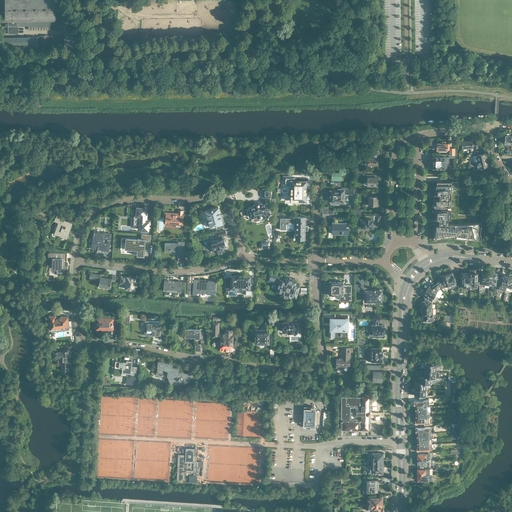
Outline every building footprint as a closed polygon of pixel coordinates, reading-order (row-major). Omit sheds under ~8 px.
[(61,9),(60,0),(1,0),(2,19),(6,19),(6,20),(9,20),(9,26),(9,33),(18,33),(18,26),(28,26),(28,29),(47,29),(47,26),(61,26),(61,9)] [(38,48),(38,37),(3,37),(3,48),(38,48)] [(511,146),(511,138),(511,135),(510,135),(510,134),(510,133),(507,133),(506,136),(506,138),(505,138),(505,139),(504,139),(503,140),(503,142),(504,143),(505,143),(505,144),(509,144),(509,145),(511,146)] [(474,149),(475,149),(478,149),(478,146),(478,142),(473,143),(472,140),(471,141),(471,139),(470,139),(469,139),(469,141),(462,141),(462,148),(463,148),(463,149),(467,148),(467,147),(473,147),(474,146),(474,149)] [(449,150),(449,154),(455,154),(455,148),(449,148),(450,144),(444,144),(444,142),(441,142),(441,143),(440,144),(437,143),(437,145),(436,145),(436,149),(437,149),(437,150),(448,150),(449,150)] [(474,163),(476,162),(487,159),(485,153),(479,155),(478,151),(471,153),(471,156),(472,157),(473,156),(474,163)] [(378,153),(374,152),(373,158),(368,158),(368,165),(378,165),(378,153)] [(447,158),(446,158),(445,158),(445,157),(444,157),(434,157),(433,157),(433,158),(434,158),(434,162),(433,162),(434,162),(434,164),(433,164),(434,164),(434,168),(433,168),(433,169),(434,169),(434,168),(444,168),(444,169),(445,169),(445,168),(446,168),(447,168),(447,158)] [(488,166),(487,160),(487,159),(476,162),(478,168),(473,169),(474,171),(483,171),(482,168),(488,166)] [(346,171),(346,169),(340,168),(339,171),(338,171),(338,172),(332,172),(332,176),(331,176),(331,180),(332,180),(341,181),(342,175),(346,175),(346,172),(346,171)] [(374,187),(378,186),(378,182),(378,177),(375,177),(375,175),(366,175),(366,181),(368,181),(368,185),(374,185),(374,187)] [(306,194),(306,181),(294,181),(294,177),(284,177),(284,185),(291,185),(291,196),(291,201),(298,201),(306,201),(306,194)] [(434,198),(434,199),(435,214),(435,219),(434,219),(434,223),(433,239),(444,237),(466,239),(468,239),(482,240),(480,233),(482,222),(482,215),(458,215),(459,182),(452,182),(437,182),(434,195),(434,198)] [(330,190),(330,201),(334,201),(334,202),(336,202),(336,201),(339,201),(339,204),(344,204),(344,194),(344,191),(354,192),(354,188),(344,187),(344,188),(344,189),(338,189),(338,191),(330,190)] [(264,189),(264,197),(265,197),(267,203),(262,205),(262,203),(254,205),(255,207),(250,208),(250,210),(249,211),(248,212),(248,213),(249,214),(249,215),(250,215),(252,215),(252,218),(257,216),(258,218),(259,218),(259,219),(261,220),(262,220),(263,219),(264,218),(264,216),(265,216),(265,214),(270,213),(269,209),(270,209),(271,189),(264,189)] [(378,205),(379,202),(377,201),(377,197),(374,197),(374,195),(375,195),(375,191),(369,191),(369,206),(373,206),(374,206),(377,206),(377,205),(378,205)] [(213,230),(221,228),(224,227),(223,224),(222,218),(221,218),(219,212),(220,212),(219,207),(211,210),(212,211),(204,213),(207,223),(213,221),(213,222),(215,226),(212,227),(213,230)] [(145,217),(146,209),(138,208),(137,213),(136,213),(134,213),(134,216),(134,222),(134,224),(138,224),(141,224),(140,225),(141,225),(140,230),(142,230),(144,230),(144,231),(144,232),(150,232),(150,230),(152,231),(153,223),(149,223),(149,222),(145,222),(145,217)] [(183,224),(184,214),(183,214),(183,211),(178,210),(178,214),(176,214),(176,213),(170,213),(167,213),(166,213),(166,223),(170,223),(174,223),(174,224),(178,224),(177,227),(183,228),(183,224)] [(77,225),(78,222),(57,214),(56,217),(54,221),(59,223),(57,227),(56,227),(56,228),(57,228),(54,234),(60,236),(60,237),(61,237),(67,239),(67,238),(72,224),(73,223),(77,225)] [(380,224),(380,216),(372,216),(372,218),(365,218),(365,220),(361,219),(361,224),(362,224),(362,228),(363,228),(364,229),(366,229),(367,228),(373,228),(373,226),(374,226),(375,226),(375,225),(376,225),(376,224),(380,224)] [(289,223),(294,223),(294,230),(296,230),(295,239),(305,240),(306,231),(308,231),(308,226),(306,226),(306,217),(294,217),(294,219),(280,218),(280,230),(286,230),(286,223),(288,223),(288,224),(289,224),(289,223)] [(346,226),(346,220),(339,220),(339,222),(332,222),(332,229),(334,229),(334,233),(332,233),(332,234),(341,234),(342,234),(342,233),(345,233),(345,234),(348,234),(349,234),(349,226),(346,226)] [(218,249),(219,248),(226,246),(225,241),(224,239),(223,236),(227,235),(225,230),(216,233),(217,238),(218,238),(218,240),(211,242),(211,241),(207,242),(209,246),(212,245),(214,252),(218,251),(218,249)] [(94,232),(94,235),(92,248),(98,249),(98,250),(106,251),(106,250),(109,250),(112,234),(104,232),(103,233),(94,232)] [(122,238),(121,247),(128,247),(127,250),(135,251),(135,249),(138,249),(137,255),(145,255),(145,245),(150,246),(151,235),(142,234),(141,239),(136,239),(136,238),(128,237),(128,238),(122,238)] [(178,251),(178,261),(184,261),(184,256),(184,255),(185,241),(178,241),(178,243),(165,243),(165,251),(178,251)] [(66,259),(67,253),(50,252),(49,252),(49,253),(48,253),(48,254),(48,255),(48,256),(48,257),(49,257),(49,258),(50,258),(51,258),(52,258),(53,258),(52,268),(53,268),(53,269),(54,269),(62,269),(62,271),(66,271),(66,266),(67,266),(66,266),(66,262),(65,262),(66,259)] [(100,279),(100,282),(100,284),(99,283),(99,286),(111,288),(111,282),(115,283),(116,276),(112,275),(112,279),(100,277),(101,273),(100,275),(91,273),(91,272),(90,278),(100,279)] [(480,284),(480,277),(479,277),(479,273),(477,273),(476,272),(475,272),(474,272),(473,273),(471,273),(471,288),(471,289),(479,289),(480,284)] [(451,273),(445,275),(448,285),(455,283),(455,281),(453,276),(452,276),(451,273)] [(471,288),(471,273),(463,273),(462,273),(461,273),(461,274),(460,274),(460,275),(460,276),(460,277),(461,278),(462,278),(463,278),(462,288),(471,288)] [(483,278),(480,277),(480,284),(480,287),(481,287),(482,287),(489,288),(489,285),(490,273),(486,273),(485,273),(483,273),(483,278)] [(292,295),(296,297),(300,286),(295,284),(296,281),(286,278),(286,279),(270,274),(268,281),(279,284),(277,291),(281,292),(280,295),(291,298),(292,295)] [(250,284),(250,276),(246,276),(246,275),(237,275),(237,276),(232,276),(232,277),(225,277),(226,288),(228,288),(228,295),(237,295),(237,288),(246,288),(246,295),(252,295),(252,284),(250,284)] [(448,285),(445,275),(440,276),(440,279),(439,280),(436,283),(439,287),(440,288),(442,287),(448,285)] [(506,288),(508,276),(504,275),(504,277),(502,276),(500,287),(506,288)] [(136,282),(136,279),(135,279),(133,279),(132,278),(132,277),(129,277),(128,277),(127,278),(122,277),(121,283),(123,284),(123,283),(127,283),(126,288),(135,290),(135,285),(136,285),(137,282),(136,282)] [(193,294),(193,292),(198,292),(207,293),(207,292),(215,292),(216,281),(211,280),(210,282),(208,282),(200,281),(200,280),(200,279),(200,281),(194,281),(194,283),(188,282),(186,294),(193,294)] [(176,281),(176,283),(174,282),(168,282),(168,280),(165,280),(164,291),(181,293),(182,281),(176,281)] [(343,282),(338,282),(337,282),(336,282),(335,282),(330,282),(329,282),(330,282),(329,295),(330,295),(340,296),(340,300),(351,301),(352,285),(345,285),(345,286),(343,286),(343,282),(344,282),(343,282)] [(438,289),(439,287),(436,283),(432,286),(431,285),(430,287),(428,286),(428,287),(427,287),(426,289),(427,289),(426,290),(436,296),(439,290),(438,289)] [(367,289),(365,287),(361,284),(359,286),(358,286),(357,289),(363,294),(364,295),(366,295),(365,300),(370,300),(370,301),(375,301),(375,300),(381,300),(381,299),(383,299),(383,296),(381,296),(381,295),(380,295),(380,291),(379,291),(379,290),(376,290),(376,289),(375,289),(375,290),(372,290),(372,291),(369,291),(367,289)] [(433,301),(436,296),(426,290),(426,291),(425,291),(424,292),(425,293),(424,294),(425,295),(424,296),(425,297),(424,301),(433,302),(433,301)] [(335,330),(334,338),(348,339),(348,314),(340,314),(340,319),(337,319),(337,320),(335,320),(335,319),(331,319),(331,324),(332,324),(332,325),(331,325),(331,330),(335,330)] [(433,321),(433,314),(422,314),(422,317),(421,319),(422,319),(422,320),(424,320),(423,322),(431,322),(431,320),(433,321)] [(70,328),(69,321),(68,316),(56,317),(56,315),(49,316),(51,331),(70,329),(70,328)] [(113,329),(114,318),(110,318),(110,315),(101,315),(101,318),(95,317),(94,326),(97,326),(97,325),(102,325),(102,327),(110,327),(110,329),(113,329)] [(283,332),(287,332),(289,333),(292,333),(293,332),(297,332),(297,327),(298,327),(298,323),(297,323),(288,323),(288,322),(284,322),(284,318),(278,318),(278,322),(283,322),(283,332)] [(385,330),(384,330),(384,327),(381,327),(381,325),(379,325),(380,320),(372,320),(372,328),(370,328),(369,328),(369,331),(369,332),(369,333),(369,334),(369,336),(369,337),(372,337),(375,337),(378,337),(381,337),(384,337),(384,334),(385,334),(384,334),(385,332),(385,330)] [(160,321),(156,321),(156,322),(156,323),(147,323),(147,330),(145,330),(146,330),(146,336),(153,336),(153,333),(160,333),(160,321)] [(218,335),(219,330),(219,323),(213,323),(213,328),(210,331),(213,333),(213,335),(215,335),(215,336),(216,336),(216,335),(218,335)] [(195,344),(195,351),(201,351),(201,345),(204,345),(204,334),(201,334),(201,331),(204,331),(204,328),(200,328),(200,329),(185,329),(185,337),(195,337),(195,339),(201,339),(201,344),(195,344)] [(233,345),(233,341),(233,340),(234,336),(233,336),(233,334),(232,334),(233,330),(225,330),(225,335),(221,335),(221,341),(218,341),(218,347),(221,347),(221,350),(225,350),(225,349),(228,349),(228,350),(233,350),(233,345)] [(270,330),(267,330),(255,330),(255,343),(258,343),(260,343),(261,343),(264,343),(267,343),(269,343),(270,330)] [(69,349),(71,349),(71,346),(64,346),(64,351),(62,351),(62,352),(54,352),(54,358),(62,358),(62,359),(63,359),(63,366),(62,366),(62,371),(69,371),(69,367),(68,367),(69,359),(69,351),(69,349)] [(343,358),(341,358),(340,358),(338,358),(337,358),(337,359),(336,359),(336,363),(337,363),(337,368),(342,368),(342,366),(350,367),(350,352),(353,352),(353,348),(342,348),(342,347),(342,353),(343,353),(343,358)] [(372,347),(372,361),(373,361),(373,362),(378,363),(378,361),(382,361),(384,361),(384,357),(382,357),(383,352),(381,352),(382,348),(372,347)] [(159,360),(157,374),(161,374),(161,375),(164,375),(168,375),(169,376),(170,377),(171,378),(170,379),(172,384),(179,385),(179,382),(184,383),(184,384),(195,380),(196,375),(195,375),(195,370),(189,369),(188,373),(185,373),(184,373),(183,372),(182,372),(181,372),(180,372),(181,368),(174,367),(174,363),(166,362),(166,361),(159,360)] [(136,381),(137,370),(137,366),(137,370),(131,370),(132,361),(127,361),(127,363),(123,363),(123,362),(116,361),(115,367),(122,368),(123,369),(123,370),(123,371),(124,372),(125,372),(125,371),(126,371),(126,373),(131,373),(130,380),(136,381)] [(425,368),(425,370),(430,370),(435,371),(435,369),(437,369),(438,368),(438,367),(437,365),(436,365),(434,365),(434,364),(434,363),(432,363),(431,364),(426,364),(426,363),(425,364),(424,365),(424,367),(425,367),(425,368)] [(382,381),(383,372),(373,371),(370,371),(370,378),(373,378),(373,380),(374,380),(374,382),(381,382),(382,381)] [(427,390),(428,383),(420,382),(416,382),(416,383),(414,383),(414,385),(415,386),(415,388),(427,390)] [(370,412),(370,404),(369,404),(370,397),(359,397),(341,397),(341,419),(343,419),(343,422),(341,422),(341,429),(344,430),(359,430),(369,430),(369,423),(370,423),(370,415),(370,412)] [(316,407),(304,407),(303,427),(304,427),(306,428),(306,427),(315,428),(316,407)] [(197,467),(198,467),(202,467),(203,461),(197,461),(197,455),(194,455),(194,449),(186,448),(185,456),(178,456),(178,454),(177,481),(184,481),(184,472),(196,472),(197,467)] [(371,453),(370,459),(384,460),(384,456),(383,456),(383,453),(376,453),(376,450),(367,450),(367,453),(371,453)] [(383,470),(383,466),(370,466),(370,472),(369,472),(369,475),(375,475),(375,472),(383,472),(383,470)]
